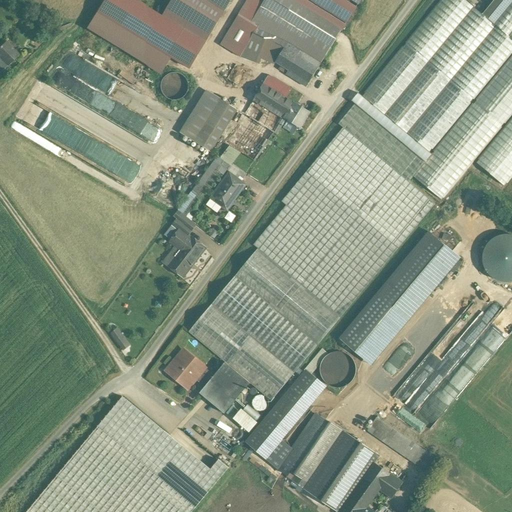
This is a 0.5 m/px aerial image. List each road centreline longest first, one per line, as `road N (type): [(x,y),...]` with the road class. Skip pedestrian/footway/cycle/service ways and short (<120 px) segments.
road 1 (residential): [(125,375),(415,0)]
road 2 (track): [(0,188),(135,371)]
road 3 (track): [(0,498),(125,375)]
